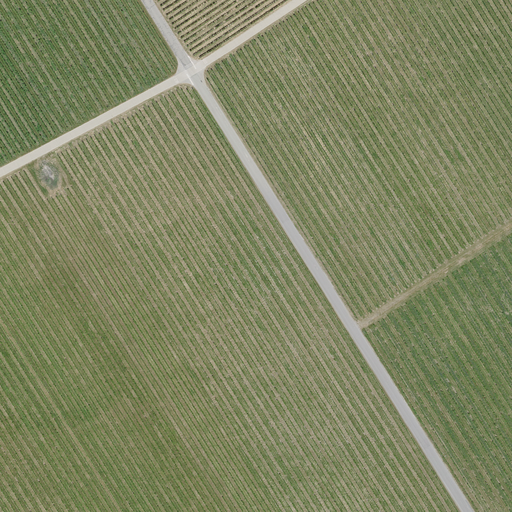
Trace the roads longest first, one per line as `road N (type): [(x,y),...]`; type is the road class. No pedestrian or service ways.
road 1 (unclassified): [(466,511),(146,0)]
road 2 (track): [(0,172),(192,72)]
road 3 (track): [(511,226),(351,329)]
road 4 (track): [(300,0),(192,72)]
